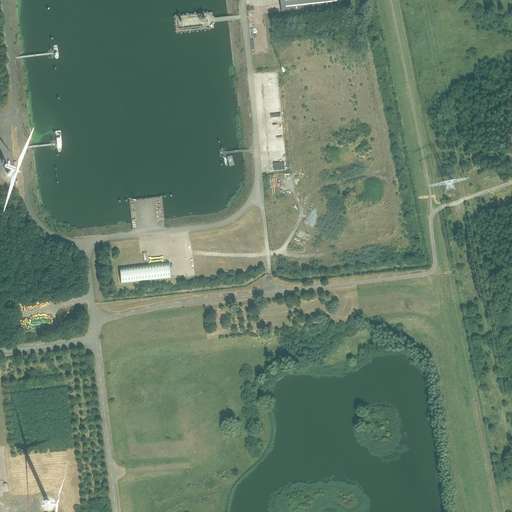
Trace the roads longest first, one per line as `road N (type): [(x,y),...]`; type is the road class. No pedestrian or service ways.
road 1 (track): [(174,230),(189,251),(242,254),(312,254),(394,235),(367,56)]
road 2 (unclassified): [(260,190),(242,0)]
road 3 (unclassified): [(86,239),(214,226),(260,190)]
road 4 (unclassified): [(86,239),(58,235),(30,209),(18,112)]
road 5 (track): [(380,170),(322,185),(278,251)]
